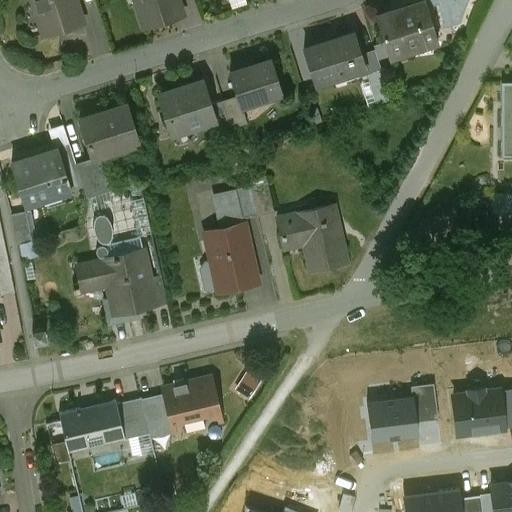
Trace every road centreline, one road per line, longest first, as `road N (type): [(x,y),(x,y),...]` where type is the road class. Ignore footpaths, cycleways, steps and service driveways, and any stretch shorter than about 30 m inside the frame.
road 1 (residential): [(0,99),(341,0)]
road 2 (residential): [(340,309),(436,148),(509,0)]
road 3 (residential): [(10,380),(340,309)]
road 4 (residential): [(347,511),(374,469),(511,452)]
road 5 (residential): [(340,309),(511,263)]
road 6 (residential): [(30,511),(10,380)]
